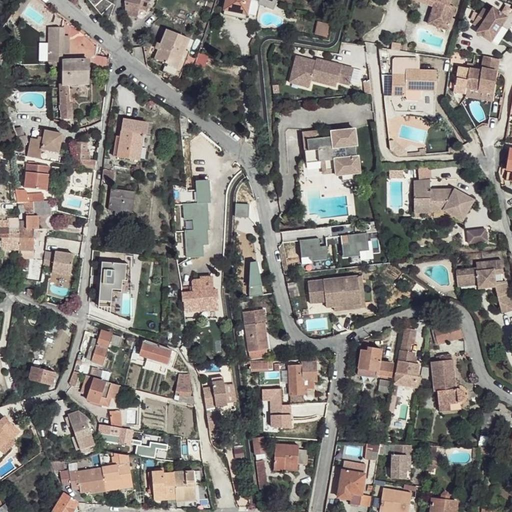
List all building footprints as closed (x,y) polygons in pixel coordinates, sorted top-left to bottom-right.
[(109,0),(91,0),(110,22),(116,4),(109,0)] [(146,9),(148,0),(123,0),(123,1),(125,14),(135,16),(138,7),(146,9)] [(226,0),(225,8),(246,13),(249,2),(249,0),(226,0)] [(273,10),(276,0),(258,0),(257,5),(273,10)] [(456,10),(450,8),(452,0),(413,0),(423,4),(424,0),(427,0),(437,3),(435,8),(432,17),(441,20),(438,28),(448,32),(456,10)] [(437,3),(427,0),(424,0),(423,4),(435,8),(437,3)] [(246,13),(225,8),(223,13),(245,19),(246,13)] [(489,12),(482,8),(472,23),(479,28),(476,32),(490,41),(507,17),(492,8),(489,12)] [(441,20),(432,17),(429,25),(438,28),(441,20)] [(328,37),(331,24),(317,21),(314,34),(328,37)] [(70,27),(66,31),(82,42),(83,57),(102,59),(103,56),(103,52),(94,41),(92,43),(70,27)] [(188,37),(165,27),(153,57),(178,66),(188,37)] [(50,28),(50,63),(60,63),(60,59),(63,59),(63,55),(64,55),(65,28),(63,28),(50,28)] [(204,65),(206,55),(198,54),(196,64),(204,65)] [(480,70),(458,66),(455,85),(454,92),(467,95),(468,87),(493,90),(496,74),(499,59),(483,56),(480,70)] [(354,68),(316,59),(315,61),(296,57),(291,76),(300,78),(299,81),(311,84),(312,81),(329,85),(330,81),(338,83),(350,86),(354,68)] [(86,60),(63,60),(63,84),(63,85),(68,86),(87,85),(86,60)] [(437,90),(438,70),(407,69),(406,74),(393,74),(392,94),(406,95),(407,89),(437,90)] [(300,78),(291,76),(289,83),(309,89),(311,84),(299,81),(300,78)] [(63,84),(60,84),(60,117),(70,117),(70,102),(68,101),(68,86),(63,85),(63,84)] [(493,90),(468,87),(467,95),(466,97),(492,100),(493,90)] [(10,89),(0,88),(0,91),(7,97),(10,89)] [(188,119),(179,111),(181,137),(189,136),(188,119)] [(148,123),(122,120),(120,136),(120,140),(115,140),(112,156),(139,160),(143,135),(146,135),(148,123)] [(21,126),(14,128),(20,144),(27,141),(25,134),(23,135),(21,126)] [(31,137),(27,155),(39,158),(41,147),(58,151),(62,133),(45,129),(43,136),(39,135),(37,138),(31,137)] [(357,145),(355,129),(341,130),(341,138),(334,138),(333,135),(321,137),(320,130),(307,131),(310,150),(319,149),(320,161),(323,161),(335,160),(337,172),(337,174),(343,174),(354,173),(361,172),(359,155),(357,155),(355,145),(357,145)] [(320,161),(319,149),(310,150),(307,131),(304,132),(308,162),(320,161)] [(76,158),(77,166),(94,170),(96,160),(88,158),(88,151),(85,151),(85,143),(75,142),(77,158),(76,158)] [(325,174),(337,172),(335,160),(323,161),(325,174)] [(27,163),(23,187),(46,189),(47,182),(40,181),(41,172),(48,173),(49,166),(27,163)] [(116,172),(103,168),(102,179),(114,181),(116,172)] [(48,173),(41,172),(40,181),(47,182),(48,173)] [(431,188),(430,178),(414,180),(415,192),(431,191),(431,188)] [(463,220),(475,200),(455,188),(445,188),(445,191),(439,192),(440,188),(431,188),(431,191),(415,192),(415,205),(421,205),(422,211),(446,210),(463,220)] [(135,193),(112,189),(108,208),(123,211),(131,212),(135,193)] [(84,199),(81,217),(89,219),(91,200),(84,199)] [(0,236),(0,247),(17,248),(34,249),(34,228),(37,228),(36,214),(43,213),(50,211),(50,201),(33,201),(24,201),(24,215),(26,216),(26,227),(17,227),(7,228),(7,235),(0,235),(0,236)] [(248,206),(237,205),(236,218),(248,219),(248,206)] [(131,212),(123,211),(122,218),(130,220),(131,212)] [(181,215),(175,215),(177,257),(177,259),(183,259),(181,215)] [(486,229),(467,231),(469,244),(488,241),(486,229)] [(343,243),(344,257),(361,255),(360,251),(369,250),(368,233),(349,234),(350,243),(343,243)] [(301,239),(302,257),(312,256),(312,260),(329,258),(328,245),(321,246),(320,237),(301,239)] [(34,249),(17,248),(18,257),(35,257),(34,249)] [(73,255),(44,250),(42,266),(52,267),(51,272),(69,275),(73,255)] [(102,261),(99,306),(120,307),(121,292),(129,293),(131,263),(102,261)] [(505,273),(504,261),(477,263),(478,269),(458,271),(459,286),(480,285),(488,284),(488,287),(496,287),(504,313),(511,310),(511,298),(509,289),(508,289),(507,281),(496,282),(496,274),(505,273)] [(361,302),(358,275),(308,280),(310,302),(326,300),(326,306),(334,305),(361,302)] [(366,306),(362,275),(358,275),(361,302),(334,305),(335,310),(366,306)] [(193,287),(182,287),(182,300),(184,301),(184,311),(218,310),(217,289),(213,289),(212,277),(201,277),(201,280),(197,280),(195,281),(193,282),(193,284),(193,287)] [(120,307),(99,306),(99,308),(119,316),(120,307)] [(264,309),(244,312),(250,358),(267,355),(267,349),(268,348),(264,322),(266,322),(264,309)] [(463,337),(458,322),(445,326),(446,330),(445,330),(449,341),(463,337)] [(413,344),(415,330),(410,329),(410,326),(405,325),(403,343),(413,344)] [(446,330),(445,326),(434,329),(439,344),(449,341),(445,330),(446,330)] [(95,348),(92,361),(103,364),(112,334),(101,331),(99,337),(95,348)] [(99,337),(94,335),(90,346),(95,348),(99,337)] [(160,345),(144,339),(140,353),(167,363),(171,349),(160,345)] [(391,376),(392,364),(380,362),(381,352),(369,350),(369,345),(363,343),(360,343),(359,349),(362,349),(359,368),(360,367),(376,371),(376,373),(377,374),(391,376)] [(415,387),(417,376),(419,364),(416,363),(412,363),(413,355),(413,352),(410,351),(410,346),(406,345),(405,351),(400,350),(397,373),(395,372),(393,383),(415,387)] [(455,382),(452,359),(432,362),(435,382),(445,381),(446,384),(455,382)] [(81,361),(76,360),(73,371),(84,374),(103,379),(104,371),(81,364),(81,361)] [(268,360),(250,362),(252,369),(269,367),(268,360)] [(301,365),(289,366),(291,394),(314,393),(314,380),(317,379),(316,361),(301,362),(301,365)] [(55,370),(32,366),(29,380),(52,384),(55,370)] [(376,373),(376,371),(360,367),(359,373),(377,376),(377,374),(376,373)] [(187,374),(179,372),(176,390),(179,391),(179,394),(182,394),(187,374)] [(104,380),(103,379),(84,374),(80,392),(87,395),(85,399),(98,402),(100,399),(104,380)] [(214,388),(203,389),(209,430),(223,428),(221,412),(217,412),(216,409),(228,407),(224,378),(213,379),(214,388)] [(118,384),(104,380),(100,399),(110,401),(113,388),(117,388),(118,384)] [(457,387),(455,382),(446,384),(446,386),(437,387),(439,403),(450,403),(453,403),(459,401),(462,399),(464,394),(463,390),(460,387),(457,387)] [(451,410),(450,403),(439,403),(440,412),(451,410)] [(498,424),(501,412),(486,409),(484,426),(491,428),(493,422),(498,424)] [(79,410),(67,414),(81,453),(96,448),(85,419),(89,418),(89,416),(79,410)] [(111,424),(122,423),(121,410),(110,411),(111,424)] [(0,447),(9,438),(12,439),(19,432),(2,417),(0,419),(0,447)] [(132,428),(100,423),(99,432),(119,435),(118,442),(130,443),(132,428)] [(486,449),(488,436),(482,435),(481,441),(479,440),(478,448),(486,449)] [(199,438),(188,437),(188,446),(193,446),(192,450),(190,451),(189,457),(202,458),(200,441),(199,438)] [(9,438),(0,447),(0,451),(3,454),(14,442),(12,439),(9,438)] [(264,438),(254,439),(256,453),(266,452),(264,438)] [(299,445),(276,443),(275,455),(298,457),(299,445)] [(378,453),(378,445),(366,444),(366,451),(368,451),(378,453)] [(411,453),(411,445),(408,445),(395,445),(395,454),(407,454),(411,453)] [(311,450),(303,449),(302,458),(302,464),(310,464),(311,450)] [(377,460),(378,453),(368,451),(367,459),(377,460)] [(408,470),(407,454),(395,454),(393,454),(392,477),(407,477),(408,470)] [(298,457),(275,455),(273,472),(300,474),(302,464),(302,458),(298,457)] [(128,456),(114,458),(116,466),(117,469),(102,472),(104,488),(131,483),(133,483),(128,456)] [(264,459),(254,461),(258,491),(268,490),(264,459)] [(76,471),(69,472),(71,488),(78,487),(79,494),(89,493),(90,496),(104,494),(104,488),(102,472),(101,468),(77,472),(76,471)] [(164,470),(153,471),(155,495),(165,494),(166,498),(176,497),(175,471),(165,473),(164,470)] [(193,470),(175,471),(176,497),(177,500),(184,499),(196,498),(195,482),(193,470)] [(200,470),(193,470),(195,482),(202,481),(200,470)] [(360,505),(365,474),(357,473),(343,470),(339,497),(351,499),(350,503),(360,505)] [(131,483),(104,488),(104,494),(133,489),(131,483)] [(390,511),(410,511),(414,491),(385,487),(381,511),(390,511)] [(62,498),(53,511),(71,511),(78,502),(76,499),(72,496),(65,493),(62,498)] [(456,509),(457,502),(448,501),(442,500),(436,500),(433,499),(431,511),(457,511),(457,509),(456,509)]
